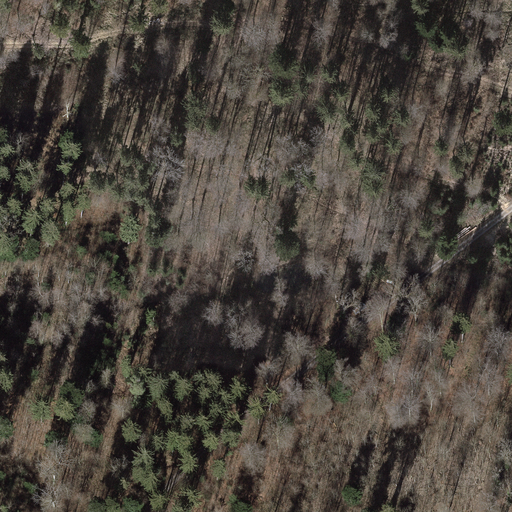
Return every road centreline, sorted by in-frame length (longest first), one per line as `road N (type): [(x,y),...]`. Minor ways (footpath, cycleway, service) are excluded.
road 1 (track): [(0,59),(171,27),(262,29),(354,43),(511,88)]
road 2 (track): [(146,511),(236,427),(511,205)]
